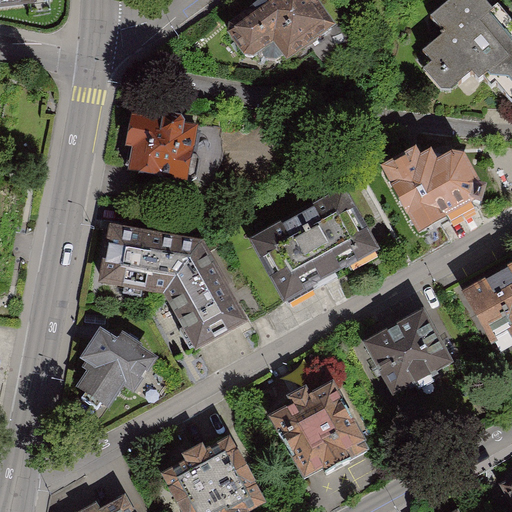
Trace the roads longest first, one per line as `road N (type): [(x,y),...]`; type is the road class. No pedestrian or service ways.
road 1 (residential): [(16,495),(511,225)]
road 2 (tertiary): [(16,495),(96,68)]
road 3 (residential): [(96,68),(404,125),(511,132)]
road 4 (residential): [(511,430),(364,511)]
